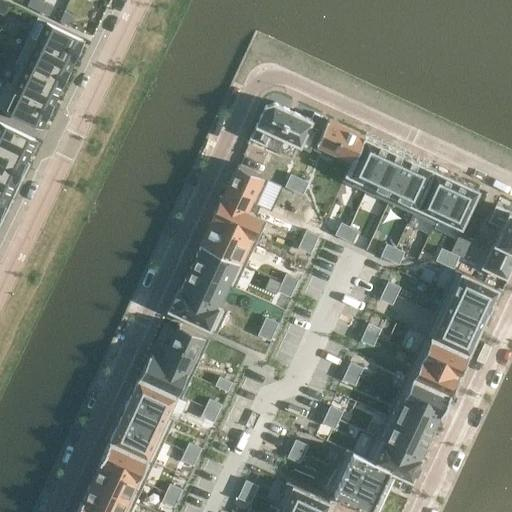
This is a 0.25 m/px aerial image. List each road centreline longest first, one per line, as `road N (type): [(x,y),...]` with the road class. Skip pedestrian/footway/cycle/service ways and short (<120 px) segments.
road 1 (residential): [(511,174),(265,69),(59,511)]
road 2 (residential): [(0,282),(136,0)]
road 3 (residential): [(420,511),(511,310)]
